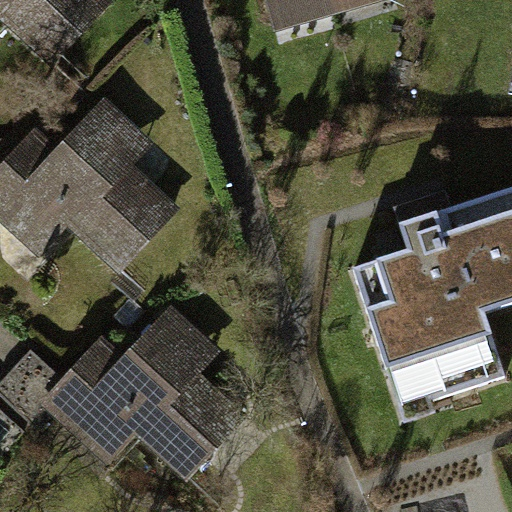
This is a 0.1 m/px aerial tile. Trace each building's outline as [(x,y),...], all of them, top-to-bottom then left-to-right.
[(0,0),(0,23),(2,21),(54,69),(116,1),(114,0),(0,0)] [(262,0),(273,35),(333,17),(328,0),(262,0)] [(328,0),(333,17),(391,0),(328,0)] [(157,143),(107,96),(74,132),(61,119),(46,135),(39,127),(0,168),(0,219),(42,258),(71,227),(122,275),(183,209),(136,165),(157,143)] [(511,190),(394,229),(404,253),(348,271),(399,411),(508,380),(484,315),(511,306),(511,190)] [(224,351),(174,305),(127,354),(105,335),(64,379),(42,403),(50,411),(109,466),(137,436),(188,483),(250,416),(205,373),(224,351)] [(33,351),(0,386),(0,395),(35,428),(50,411),(42,403),(64,379),(33,351)] [(0,409),(0,459),(25,433),(0,409)]
